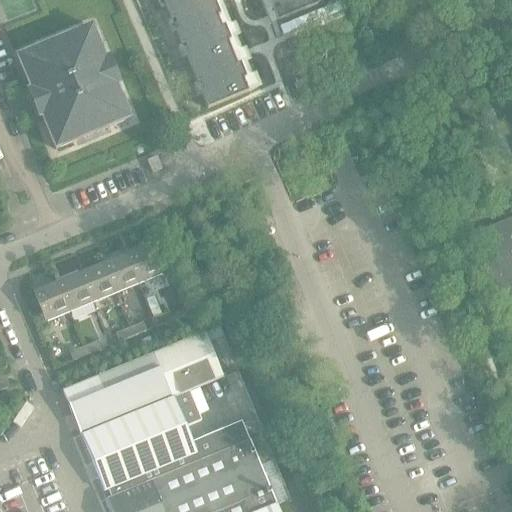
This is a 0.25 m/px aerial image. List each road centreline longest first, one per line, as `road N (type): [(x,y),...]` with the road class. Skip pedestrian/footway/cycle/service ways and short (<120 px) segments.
road 1 (unclassified): [(293,118),(511,19)]
road 2 (residential): [(89,511),(0,291)]
road 3 (unclassified): [(172,184),(197,163),(293,118)]
road 4 (residential): [(242,0),(293,118)]
road 5 (residential): [(56,235),(172,184)]
road 6 (residential): [(56,235),(0,123)]
